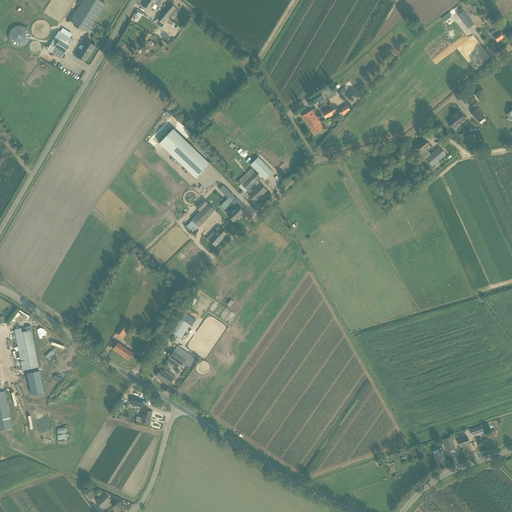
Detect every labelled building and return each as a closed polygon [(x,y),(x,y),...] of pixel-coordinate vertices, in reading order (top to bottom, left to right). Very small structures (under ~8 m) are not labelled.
[(82,0),(69,21),(88,33),(105,5),(97,0),(82,0)] [(155,4),(148,0),(145,0),(142,6),(146,9),(150,12),(153,8),(154,9),(156,8),(158,6),(155,4)] [(170,19),(169,20),(170,20),(178,10),(171,3),(162,14),(170,19)] [(474,25),(463,11),(457,15),(468,29),(474,25)] [(170,19),(162,14),(155,22),(162,28),(164,25),(165,25),(169,20),(170,19)] [(496,24),(491,17),(486,21),(491,28),(496,24)] [(9,33),(8,37),(9,41),(12,44),(15,47),(19,47),(23,47),(27,44),(29,41),(30,37),(29,32),(27,29),(23,27),(19,26),(15,27),(11,29),(9,33)] [(489,34),(490,34),(492,38),(493,38),(497,43),(503,38),(500,33),(497,30),(494,32),(493,31),(489,34)] [(47,50),(57,57),(61,59),(73,41),(69,38),(58,32),(47,50)] [(95,46),(84,40),(74,56),(84,62),(95,46)] [(155,44),(150,40),(146,46),(152,50),(155,44)] [(132,61),(129,65),(132,67),(134,63),(136,64),(138,61),(134,59),(132,61)] [(322,98),(317,101),(320,106),(325,102),(322,98)] [(347,106),(339,110),(343,117),(346,116),(345,114),(350,111),(347,106)] [(336,113),(334,109),(332,107),(322,113),(323,115),(326,119),(336,113)] [(471,113),(479,123),(485,118),(476,108),(471,113)] [(309,125),(318,120),(312,110),(306,114),(302,117),(304,120),(305,120),(309,125)] [(464,119),(462,117),(459,114),(457,112),(454,115),(455,117),(448,123),(451,127),(453,129),(464,119)] [(324,129),(321,124),(318,120),(309,125),(314,134),(324,129)] [(159,144),(196,179),(210,164),(173,129),(159,144)] [(459,137),(454,132),(451,135),(456,140),(459,137)] [(420,143),(415,147),(419,150),(422,155),(427,151),(425,149),(429,146),(425,140),(420,144),(420,143)] [(426,159),(425,159),(427,161),(430,165),(432,167),(437,162),(445,156),(445,155),(446,155),(439,147),(430,155),(426,158),(426,159)] [(273,172),(259,158),(257,159),(251,165),(256,171),(261,176),(265,180),(271,173),(273,172)] [(240,183),(238,186),(244,193),(246,191),(250,195),(249,196),(254,202),(258,198),(258,199),(258,198),(263,193),(263,194),(266,191),(263,187),(261,185),(260,185),(253,192),(250,189),(261,178),(260,178),(255,173),(251,169),(249,171),(238,182),(240,183)] [(223,185),(219,189),(224,194),(228,190),(223,185)] [(229,197),(220,207),(224,210),(233,201),(229,197)] [(215,211),(207,204),(204,200),(196,209),(199,212),(188,224),(195,231),(215,211)] [(231,214),(228,217),(233,222),(239,217),(244,212),(238,206),(231,213),(231,214)] [(210,236),(207,239),(212,243),(215,247),(221,241),(227,234),(223,231),(218,227),(213,232),(214,232),(213,233),(210,236)] [(186,313),(181,320),(188,324),(190,326),(192,327),(197,321),(186,313)] [(180,319),(171,333),(178,338),(180,339),(188,329),(186,327),(188,324),(181,320),(180,319)] [(129,327),(123,323),(116,333),(119,334),(118,336),(121,338),(129,327)] [(23,371),(39,368),(31,330),(22,332),(21,328),(14,330),(23,371)] [(62,349),(66,343),(48,331),(45,337),(40,334),(37,339),(39,341),(36,344),(38,345),(40,341),(45,344),(39,353),(47,358),(51,351),(52,352),(48,358),(54,361),(62,349)] [(129,360),(133,354),(118,343),(113,349),(129,360)] [(177,346),(169,358),(179,365),(181,362),(183,363),(187,366),(188,367),(194,358),(181,349),(177,346)] [(47,358),(44,364),(50,367),(53,361),(47,358)] [(168,385),(173,378),(174,376),(165,369),(163,372),(161,370),(156,377),(168,385)] [(52,377),(8,386),(12,407),(56,398),(52,377)] [(0,431),(11,429),(12,429),(4,391),(3,392),(0,392),(0,431)] [(141,407),(143,400),(132,397),(130,404),(141,407)] [(137,417),(136,421),(142,423),(142,422),(150,424),(151,420),(150,420),(152,413),(148,412),(149,412),(148,412),(144,411),(142,410),(140,415),(143,416),(142,418),(137,417)] [(470,430),(472,436),(484,432),(482,426),(470,430)] [(456,437),(458,443),(460,447),(470,444),(467,437),(460,439),(459,436),(456,437)] [(443,440),(446,447),(447,452),(455,449),(454,444),(451,437),(443,440)] [(433,452),(434,455),(437,463),(445,460),(442,452),(443,452),(441,448),(438,449),(438,450),(433,452)] [(89,492),(88,491),(87,492),(88,493),(86,495),(90,500),(96,495),(92,490),(89,492)] [(105,495),(96,503),(102,509),(111,501),(105,495)] [(113,508),(115,509),(117,511),(119,511),(123,508),(121,505),(118,502),(117,503),(114,500),(112,502),(116,505),(113,508)]
